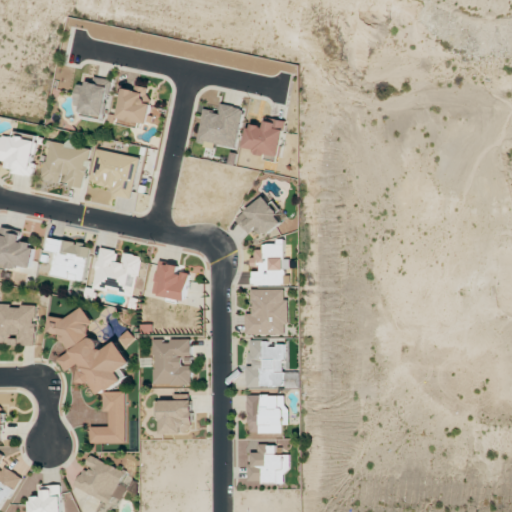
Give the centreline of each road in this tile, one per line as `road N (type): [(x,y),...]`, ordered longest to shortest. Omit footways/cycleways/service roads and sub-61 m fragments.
road 1 (residential): [(0,198),(194,240),(225,258),(223,511)]
road 2 (residential): [(76,47),(287,92)]
road 3 (residential): [(191,71),(158,232)]
